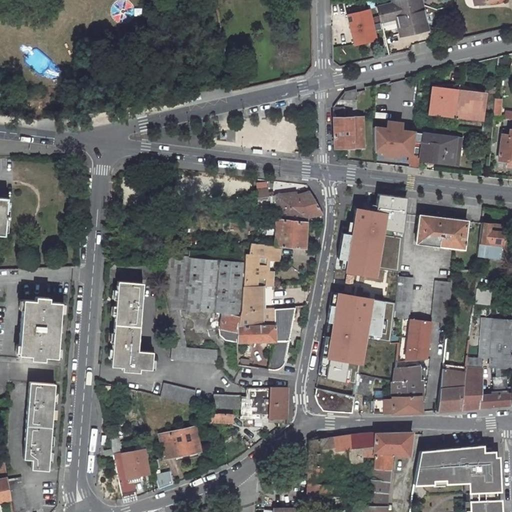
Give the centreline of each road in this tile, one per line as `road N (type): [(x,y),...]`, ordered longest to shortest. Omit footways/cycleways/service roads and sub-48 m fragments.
road 1 (tertiary): [(75,473),(101,142)]
road 2 (unclassified): [(321,171),(329,238),(299,424)]
road 3 (unclassified): [(319,82),(140,123),(101,142)]
road 4 (tertiary): [(321,171),(101,142)]
road 5 (unclassified): [(511,423),(299,424)]
road 6 (unclassified): [(511,40),(319,82)]
road 7 (tertiary): [(511,195),(321,171)]
road 8 (unclassified): [(299,424),(233,477),(164,506)]
road 9 (unknown): [(84,371),(155,387),(165,369),(222,386)]
road 10 (unknown): [(306,382),(238,376),(210,326)]
